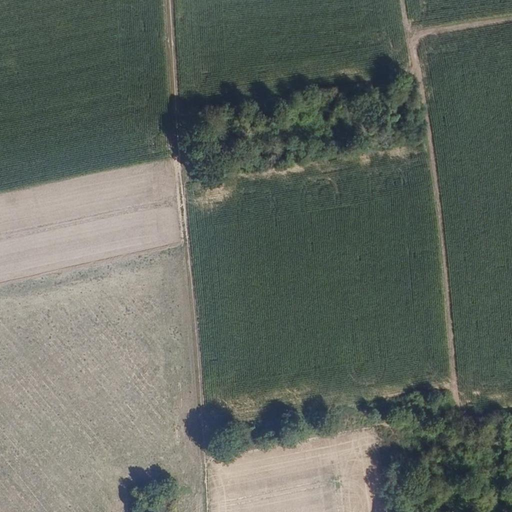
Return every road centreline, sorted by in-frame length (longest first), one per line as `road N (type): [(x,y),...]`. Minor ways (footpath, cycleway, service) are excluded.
road 1 (track): [(207,511),(171,0)]
road 2 (track): [(459,419),(443,229),(408,34),(511,20)]
road 3 (track): [(206,462),(377,428),(511,413)]
